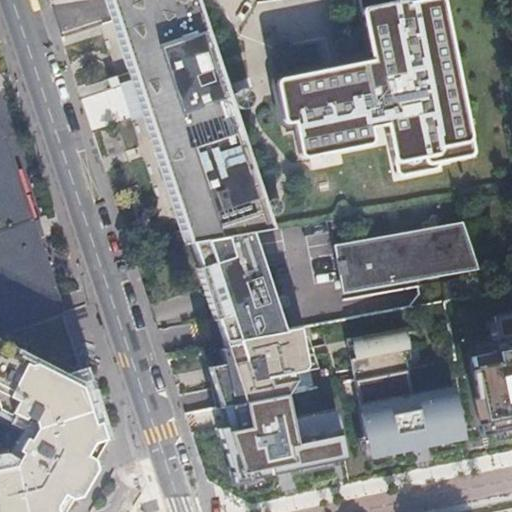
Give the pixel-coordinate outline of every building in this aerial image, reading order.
[(129,123),(141,119),(183,246),(187,245),(247,235),(268,231),(190,0),(101,0),(129,83),(117,87),(124,106),(129,123)] [(463,0),(357,0),(368,67),(275,83),(282,133),(292,131),(296,168),(369,158),(368,142),(386,140),(389,177),(449,170),(448,154),(489,150),(463,0)] [(227,84),(231,102),(249,98),(244,80),(227,84)] [(0,291),(2,291),(0,283),(0,256),(32,245),(57,319),(63,318),(64,317),(51,280),(36,234),(24,198),(1,127),(0,124),(0,291)] [(476,270),(460,222),(331,246),(339,295),(476,270)] [(281,334),(247,235),(187,245),(205,298),(220,345),(281,334)] [(57,319),(32,245),(0,256),(0,283),(2,291),(0,291),(0,337),(9,335),(57,319)] [(511,315),(490,320),(497,355),(454,363),(453,363),(456,379),(393,392),(390,375),(352,382),(355,399),(287,413),(284,396),(213,409),(209,410),(230,470),(234,482),(348,458),(511,423),(511,315)] [(79,368),(64,317),(9,335),(73,369),(79,368)] [(344,342),(348,361),(352,382),(390,375),(405,372),(405,370),(411,369),(404,330),(397,331),(361,338),(344,342)] [(209,390),(213,409),(284,396),(291,385),(290,378),(311,374),(306,348),(299,350),(295,331),(281,334),(220,345),(222,350),(218,351),(223,366),(205,370),(207,380),(209,390)] [(0,511),(62,511),(69,501),(79,498),(86,486),(94,471),(92,461),(103,441),(94,413),(92,407),(87,393),(82,376),(79,368),(73,369),(9,335),(0,337),(0,511)]
